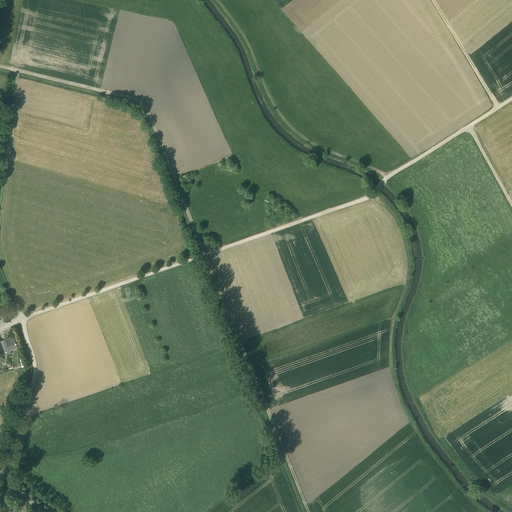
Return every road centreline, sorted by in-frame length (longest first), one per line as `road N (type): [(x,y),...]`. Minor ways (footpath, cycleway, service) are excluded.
road 1 (track): [(374,192),(401,225),(410,270),(392,324),(393,383),(444,470),(484,511)]
road 2 (track): [(206,253),(145,107),(0,69)]
road 3 (track): [(206,253),(309,511)]
road 4 (track): [(219,0),(293,130),(388,175)]
road 5 (track): [(19,73),(0,241),(20,319)]
road 6 (track): [(20,319),(206,253)]
road 7 (track): [(206,253),(374,192)]
road 8 (track): [(1,476),(37,373),(20,319)]
road 9 (track): [(388,175),(511,98)]
road 10 (track): [(497,107),(435,0)]
